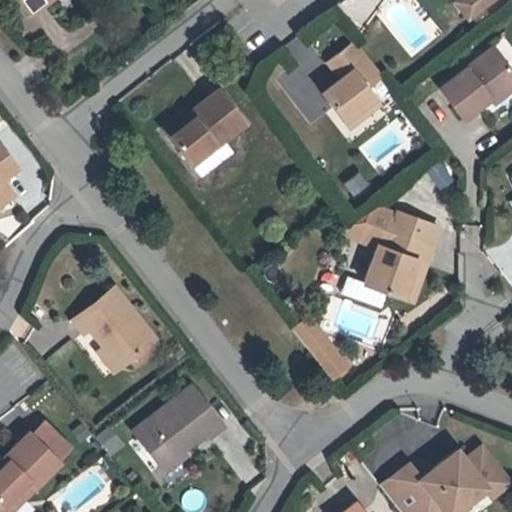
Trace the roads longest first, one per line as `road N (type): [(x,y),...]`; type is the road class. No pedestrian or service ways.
road 1 (residential): [(82,174),(298,440)]
road 2 (residential): [(228,0),(57,138)]
road 3 (residential): [(449,386),(390,391),(298,440)]
road 4 (residential): [(0,312),(82,174)]
